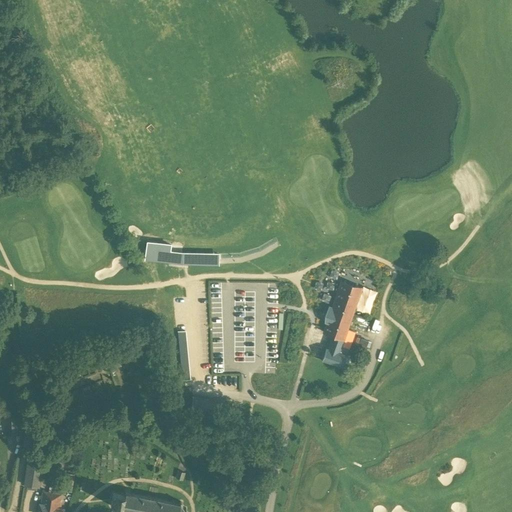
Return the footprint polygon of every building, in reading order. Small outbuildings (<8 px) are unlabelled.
[(267,242),(247,255),(254,266),(275,253),(267,242)] [(180,265),(181,253),(157,251),(156,262),(180,265)] [(181,253),(180,265),(218,265),(218,254),(181,253)] [(339,352),(362,287),(340,280),(330,306),(329,305),(323,322),(325,323),(322,332),(330,335),(326,348),(325,347),(321,360),(341,367),(346,354),(339,352)] [(369,341),(361,338),(358,345),(366,347),(369,341)] [(231,404),(193,399),(191,416),(229,420),(231,404)] [(5,434),(18,434),(18,417),(4,417),(5,434)] [(44,451),(43,459),(52,460),(53,451),(45,450),(44,451)] [(38,487),(42,462),(28,459),(24,485),(27,485),(38,487)] [(177,471),(175,478),(183,480),(185,473),(177,471)] [(73,485),(75,475),(65,473),(63,483),(73,485)] [(254,494),(256,485),(242,481),(240,491),(254,494)] [(180,503),(126,493),(127,490),(125,490),(124,494),(113,492),(112,499),(111,505),(122,507),(121,511),(122,511),(123,509),(138,511),(183,511),(184,510),(186,508),(185,507),(185,508),(181,504),(182,501),(180,501),(180,503)] [(50,511),(54,493),(42,491),(40,503),(39,503),(37,511),(50,511)] [(54,493),(50,511),(63,511),(64,508),(59,508),(61,494),(54,493)]
